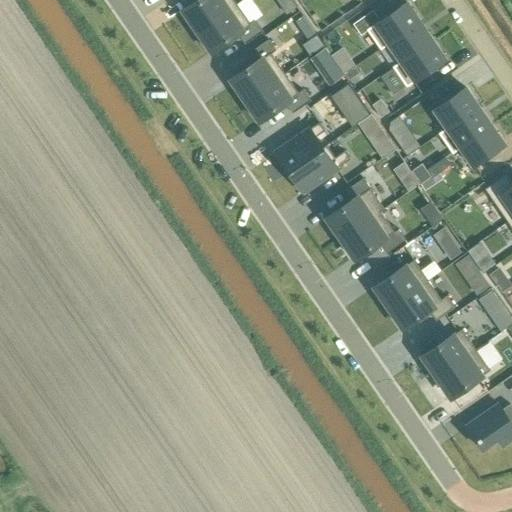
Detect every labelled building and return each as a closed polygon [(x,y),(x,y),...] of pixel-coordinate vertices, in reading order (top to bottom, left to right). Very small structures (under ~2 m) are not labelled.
[(199,0),(183,11),(198,31),(237,4),(234,0),(199,0)] [(292,0),(286,0),(280,4),(287,15),(297,8),(292,0)] [(407,2),(367,29),(380,49),(381,50),(389,44),(388,43),(420,21),(407,2)] [(237,4),(198,31),(200,35),(200,36),(211,52),(238,34),(245,44),(264,31),(255,19),(250,23),(237,4)] [(309,41),(317,35),(303,16),(295,21),(309,41)] [(420,21),(388,43),(389,44),(401,61),(401,62),(433,40),(420,21)] [(268,39),(250,52),(257,62),(231,80),(245,100),(285,73),(271,54),(276,51),(268,39)] [(401,61),(393,67),(407,87),(447,60),(433,40),(401,62),(401,61)] [(333,56),(338,63),(348,56),(343,49),(333,56)] [(337,66),(322,76),(328,86),(343,75),(337,66)] [(355,67),(345,74),(350,80),(360,73),(355,67)] [(285,73),(245,100),(248,104),(247,105),(259,122),(286,103),(293,113),(311,101),(303,90),(298,93),(285,73)] [(348,116),(363,106),(348,84),(333,95),(348,116)] [(465,87),(434,109),(447,128),(447,129),(479,107),(465,87)] [(380,101),(373,105),(381,116),(387,112),(380,101)] [(447,128),(439,133),(453,154),(461,148),(460,147),(492,125),(479,107),(447,129),(447,128)] [(319,122),(276,152),(289,171),(323,148),(315,138),(325,131),(319,122)] [(492,125),(460,147),(461,148),(474,167),(505,145),(492,125)] [(386,137),(373,146),(381,159),(395,150),(386,137)] [(413,142),(403,149),(407,156),(417,149),(413,142)] [(323,148),(289,171),(304,191),(351,159),(345,151),(335,158),(327,145),(323,148)] [(431,177),(447,166),(447,162),(445,158),(427,170),(431,177)] [(399,178),(409,171),(403,163),(393,170),(399,178)] [(417,177),(427,170),(422,164),(412,171),(417,177)] [(427,170),(417,177),(421,184),(431,177),(427,170)] [(508,222),(511,219),(511,185),(505,175),(485,189),(508,222)] [(345,191),(352,201),(326,219),(338,235),(341,239),(384,209),(363,178),(345,191)] [(385,209),(384,209),(341,239),(355,259),(380,242),(387,252),(406,239),(398,229),(394,232),(381,212),(385,209)] [(442,219),(436,210),(426,218),(431,226),(442,219)] [(441,244),(451,237),(445,229),(435,236),(441,244)] [(468,251),(475,261),(487,252),(480,242),(468,251)] [(428,280),(414,260),(374,288),(385,304),(386,304),(389,308),(428,280)] [(477,294),(489,286),(480,273),(468,281),(477,294)] [(498,286),(502,292),(511,286),(508,279),(498,286)] [(441,299),(428,280),(389,308),(403,328),(429,310),(436,321),(455,308),(447,296),(441,299)] [(478,300),(487,312),(500,303),(491,290),(478,300)] [(433,373),(434,373),(437,377),(476,350),(462,329),(422,357),(433,373)] [(476,350),(437,377),(451,398),(490,370),(476,350)] [(499,404),(466,427),(482,450),(498,439),(502,446),(511,438),(511,406),(510,404),(503,409),(499,404)]
